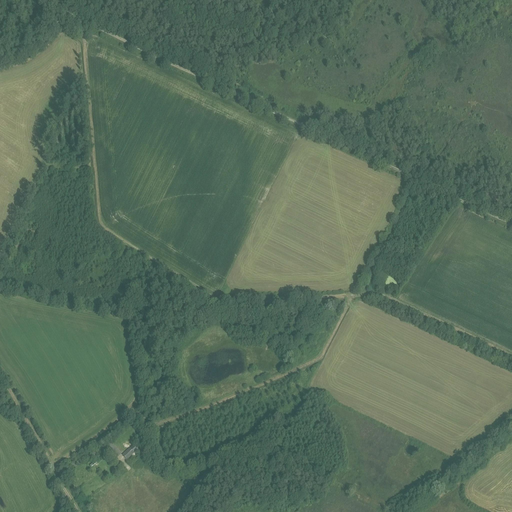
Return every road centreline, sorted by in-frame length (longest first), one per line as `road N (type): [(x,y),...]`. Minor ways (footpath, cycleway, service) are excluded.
road 1 (track): [(39,0),(511,224)]
road 2 (track): [(76,511),(0,379)]
